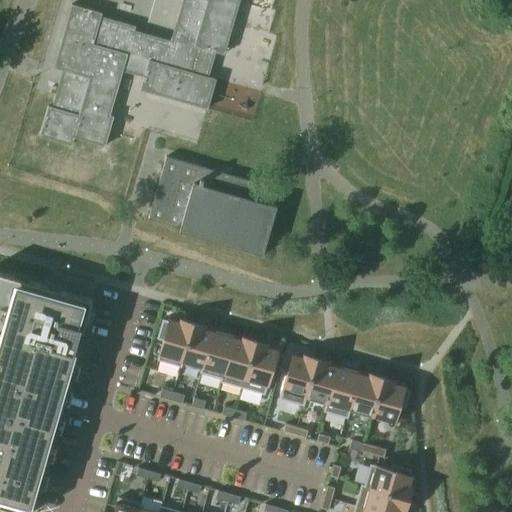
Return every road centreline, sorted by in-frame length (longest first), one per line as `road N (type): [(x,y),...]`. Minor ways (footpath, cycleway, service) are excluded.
road 1 (residential): [(98,415),(317,477)]
road 2 (residential): [(98,415),(134,289)]
